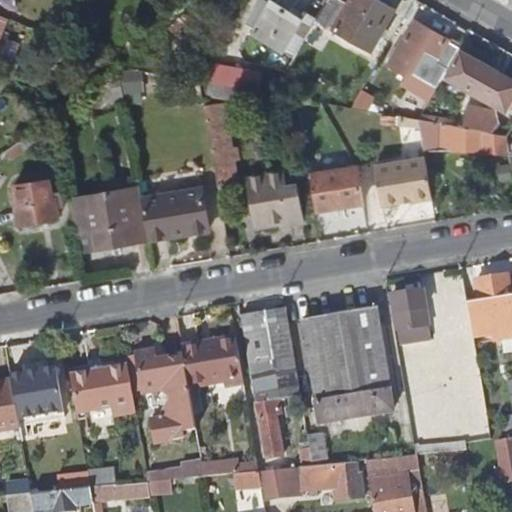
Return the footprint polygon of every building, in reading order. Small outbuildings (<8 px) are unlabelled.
[(351,0),(349,3),(344,0),(328,0),(322,10),(315,21),(369,51),(393,10),(376,0),(351,0)] [(253,36),(293,58),(315,21),(322,10),(311,4),(299,22),(271,6),(253,36)] [(387,71),(406,83),(412,75),(436,89),(461,47),(415,23),(387,71)] [(504,106),(511,92),(511,84),(460,54),(449,73),(468,84),(466,89),(487,102),(489,98),(504,106)] [(273,67),(258,92),(272,94),(279,82),(286,72),(273,67)] [(214,72),(212,84),(238,89),(240,76),(214,72)] [(411,92),(429,102),(436,89),(412,75),(406,83),(414,88),(411,92)] [(299,86),(279,82),(272,94),(295,98),(296,98),(297,99),(299,86)] [(223,106),(205,110),(219,195),(237,191),(232,160),(236,159),(235,150),(231,150),(223,106)] [(465,108),(462,128),(488,132),(490,111),(465,108)] [(479,160),(511,165),(506,136),(488,132),(462,128),(419,120),(423,144),(423,148),(478,158),(479,160)] [(381,205),(431,196),(425,157),(382,164),(386,188),(379,189),(381,205)] [(357,166),(313,174),(319,211),(364,202),(357,166)] [(248,180),(255,218),(280,214),(281,221),(282,223),(300,219),(291,172),(248,180)] [(58,179),(12,185),(19,223),(59,217),(57,200),(61,199),(58,179)] [(99,245),(149,237),(140,186),(71,197),(77,230),(96,227),(99,245)] [(149,237),(149,238),(209,228),(201,186),(142,197),(149,237)] [(256,225),(281,221),(280,214),(255,218),(256,225)] [(474,341),(511,333),(511,296),(508,276),(477,281),(480,302),(467,304),(474,341)] [(398,330),(430,325),(424,290),(392,296),(398,330)] [(283,309),(243,316),(258,402),(299,395),(283,309)] [(380,309),(304,321),(321,426),(394,414),(391,391),(394,389),(380,309)] [(432,336),(430,325),(398,330),(400,342),(432,336)] [(234,338),(183,347),(191,390),(225,384),(226,388),(242,385),(234,338)] [(184,430),(196,428),(183,357),(166,360),(156,362),(155,357),(154,354),(152,352),(133,355),(134,360),(139,391),(140,395),(161,390),(174,402),(174,406),(163,409),(164,416),(149,419),(153,443),(181,438),(185,436),(184,430)] [(134,392),(139,391),(134,360),(129,361),(130,367),(134,392)] [(92,365),(71,368),(72,377),(94,373),(92,365)] [(115,417),(137,413),(134,392),(130,367),(94,373),(72,377),(78,415),(113,408),(115,417)] [(47,401),(61,398),(56,368),(24,373),(29,403),(47,401)] [(0,381),(0,388),(13,386),(12,379),(0,381)] [(0,433),(20,430),(13,386),(0,388),(0,433)] [(48,408),(47,401),(29,403),(30,411),(48,408)] [(274,402),(255,406),(257,418),(261,417),(269,456),(284,454),(274,402)] [(511,439),(501,441),(507,483),(511,481),(511,439)] [(412,511),(409,491),(423,489),(417,455),(396,457),(399,476),(370,481),(375,511),(412,511)] [(183,464),(183,468),(185,479),(204,477),(205,477),(202,461),(183,464)] [(336,466),(336,463),(314,466),(300,467),(304,487),(333,485),(336,499),(366,496),(364,474),(360,475),(359,464),(336,466)] [(185,479),(183,468),(148,474),(149,483),(173,480),(185,479)] [(287,496),(282,469),(263,471),(268,499),(287,496)] [(241,507),(265,503),(260,471),(234,474),(241,507)] [(174,493),(173,480),(149,483),(151,496),(174,493)] [(511,511),(511,484),(475,491),(478,510),(511,503),(511,509),(509,510),(508,511),(511,511)] [(16,487),(18,498),(33,496),(31,485),(16,487)] [(76,511),(76,506),(93,503),(91,487),(33,496),(35,511),(40,511),(40,510),(54,508),(54,511),(76,511)] [(102,492),(102,503),(115,501),(114,490),(102,492)] [(35,511),(33,496),(18,498),(10,499),(12,511),(35,511)]
